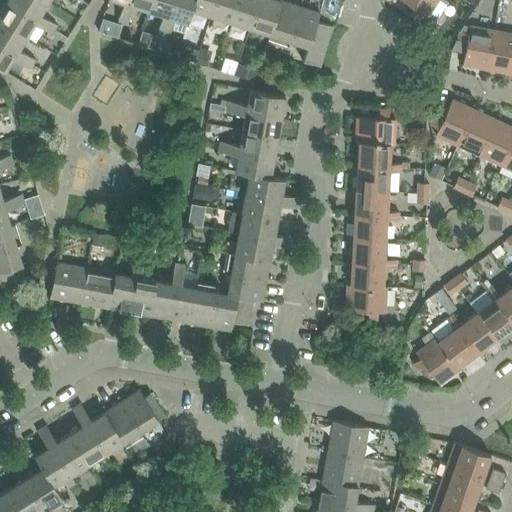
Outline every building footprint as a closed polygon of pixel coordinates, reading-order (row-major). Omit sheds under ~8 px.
[(6,0),(0,10),(0,19),(26,36),(34,23),(37,19),(6,0)] [(45,0),(6,0),(37,19),(40,14),(48,2),(45,0)] [(151,0),(129,0),(128,4),(133,6),(148,10),(151,0)] [(162,15),(167,16),(172,0),(151,0),(148,10),(162,15)] [(187,23),(192,9),(191,9),(193,0),(172,0),(167,16),(172,18),(187,23)] [(192,9),(210,15),(215,0),(193,0),(191,9),(192,9)] [(215,0),(210,15),(230,21),(236,0),(215,0)] [(236,0),(230,21),(249,28),(258,0),(236,0)] [(258,0),(249,28),(269,34),(279,0),(258,0)] [(280,0),(279,0),(269,34),(289,40),(300,6),(280,0)] [(402,0),(414,7),(422,12),(428,16),(437,0),(402,0)] [(123,2),(120,12),(130,15),(133,6),(128,4),(123,2)] [(320,13),(300,6),(289,40),(306,46),(302,61),(319,66),(332,26),(317,21),(320,13)] [(422,12),(414,7),(409,15),(417,20),(422,12)] [(120,12),(117,21),(127,25),(130,15),(120,12)] [(34,23),(43,29),(48,20),(40,14),(37,19),(34,23)] [(159,24),(169,27),(172,18),(167,16),(162,15),(159,24)] [(0,43),(15,53),(18,49),(26,36),(0,19),(0,43)] [(48,20),(43,29),(51,34),(57,25),(48,20)] [(169,27),(159,24),(156,34),(166,37),(169,27)] [(462,64),(486,69),(493,30),(469,26),(468,33),(466,42),(462,64)] [(486,69),(510,73),(511,61),(511,33),(493,30),(486,69)] [(457,40),(466,42),(468,33),(459,31),(457,40)] [(157,49),(160,40),(152,38),(149,47),(157,49)] [(170,42),(160,39),(160,40),(157,49),(157,50),(167,53),(170,42)] [(15,53),(0,43),(0,68),(4,71),(13,58),(15,53)] [(18,49),(15,53),(13,58),(21,63),(27,54),(18,49)] [(27,54),(21,63),(29,69),(35,60),(27,54)] [(247,105),(246,110),(281,116),(285,96),(250,89),(247,105)] [(435,134),(457,145),(474,109),(451,99),(442,119),(438,128),(435,134)] [(225,112),(235,113),(237,103),(227,101),(225,112)] [(235,113),(245,115),(246,110),(247,105),(237,103),(235,113)] [(379,118),(388,118),(389,110),(379,109),(379,118)] [(457,145),(479,155),(495,119),(474,109),(457,145)] [(245,115),(242,130),(277,136),(281,116),(246,110),(245,115)] [(430,124),(438,128),(442,119),(434,116),(430,124)] [(390,143),(390,144),(394,144),(395,119),(388,118),(379,118),(356,117),(355,142),(358,142),(390,143)] [(511,140),(511,127),(495,119),(479,155),(501,165),(511,140)] [(239,145),(238,150),(274,156),(277,136),(242,130),(239,145)] [(511,140),(501,165),(511,170),(511,140)] [(218,152),(228,154),(230,143),(220,141),(218,152)] [(390,143),(358,142),(357,165),(389,168),(389,163),(390,144),(390,143)] [(230,143),(228,154),(237,155),(238,150),(239,145),(230,143)] [(235,171),(249,173),(270,177),(270,176),(274,156),(238,150),(237,155),(235,171)] [(0,157),(3,168),(13,165),(10,155),(0,157)] [(401,164),(389,163),(389,168),(389,171),(401,172),(401,164)] [(389,171),(389,168),(357,165),(356,189),(388,191),(389,171)] [(249,173),(245,193),(280,199),(281,194),(284,179),(270,176),(270,177),(249,173)] [(453,187),(462,191),(467,182),(457,177),(453,187)] [(417,193),(428,193),(428,183),(418,182),(417,193)] [(467,182),(462,191),(471,195),(476,186),(467,182)] [(388,191),(356,189),(354,213),(386,215),(386,211),(388,191)] [(245,193),(241,213),(277,219),(279,204),(280,199),(245,193)] [(428,193),(417,193),(417,203),(427,203),(428,193)] [(12,197),(15,207),(24,204),(21,194),(12,197)] [(279,204),(289,206),(291,196),(281,194),(280,199),(279,204)] [(291,196),(289,206),(299,208),(301,198),(291,196)] [(15,207),(12,197),(2,200),(4,205),(5,210),(15,207)] [(496,207),(506,211),(510,202),(501,197),(496,207)] [(4,205),(0,205),(0,227),(10,224),(5,210),(4,205)] [(386,211),(386,215),(386,219),(398,220),(398,212),(386,211)] [(241,213),(238,233),(273,239),(274,234),(277,219),(241,213)] [(386,215),(354,213),(353,237),(385,239),(386,219),(386,215)] [(10,224),(0,227),(0,248),(15,244),(16,244),(10,224)] [(238,233),(234,253),(269,259),(272,245),(273,239),(238,233)] [(272,245),(282,246),(284,236),(274,234),(273,239),(272,245)] [(282,246),(292,248),(294,238),(284,236),(282,246)] [(353,237),(352,261),(384,263),(384,259),(385,239),(353,237)] [(15,244),(0,248),(0,270),(22,264),(15,244)] [(230,273),(266,279),(269,259),(234,253),(230,273)] [(132,266),(143,268),(145,258),(134,256),(132,266)] [(384,259),(384,263),(383,267),(395,268),(396,259),(384,259)] [(413,270),(423,270),(424,260),(413,259),(413,270)] [(352,261),(350,284),(350,285),(382,287),(382,286),(383,267),(384,263),(352,261)] [(50,297),(80,302),(86,267),(56,262),(50,297)] [(172,273),(183,275),(185,265),(174,263),(172,273)] [(22,264),(0,270),(0,286),(0,287),(26,279),(22,264)] [(143,268),(132,266),(131,275),(136,276),(141,277),(143,268)] [(109,308),(116,273),(86,267),(80,302),(109,308)] [(131,275),(116,273),(109,308),(129,312),(136,276),(131,275)] [(183,275),(172,273),(171,283),(176,284),(181,285),(183,275)] [(266,279),(230,273),(227,293),(252,299),(261,301),(266,279)] [(452,279),(458,288),(467,282),(460,273),(452,279)] [(129,312),(149,315),(156,280),(141,277),(136,276),(129,312)] [(458,288),(452,279),(444,285),(450,294),(458,288)] [(149,315),(169,319),(176,284),(171,283),(156,280),(149,315)] [(169,319),(190,323),(196,287),(181,285),(176,284),(169,319)] [(350,285),(350,284),(347,284),(345,310),(368,311),(378,311),(385,312),(386,286),(382,286),(382,287),(350,285)] [(496,298),(511,319),(511,285),(499,295),(496,298)] [(485,291),(492,300),(496,298),(499,295),(492,286),(485,291)] [(196,287),(190,323),(208,326),(213,291),(196,287)] [(231,330),(232,322),(247,325),(252,299),(227,293),(213,291),(208,326),(231,330)] [(476,312),(495,338),(511,325),(511,319),(496,298),(492,300),(476,312)] [(378,311),(368,311),(367,320),(377,320),(378,311)] [(460,324),(457,326),(476,352),(495,338),(476,312),(460,324)] [(447,319),(454,329),(457,326),(460,324),(453,314),(447,319)] [(454,329),(438,340),(438,341),(457,366),(476,352),(457,326),(454,329)] [(438,341),(438,340),(436,337),(416,352),(420,358),(426,366),(439,384),(459,369),(457,366),(438,341)] [(426,366),(420,358),(413,363),(418,371),(426,366)] [(121,401),(140,431),(158,420),(150,407),(143,397),(139,389),(121,401)] [(143,397),(150,407),(156,403),(150,393),(143,397)] [(121,401),(104,412),(122,442),(140,431),(121,401)] [(71,408),(76,417),(85,411),(80,403),(71,408)] [(150,407),(158,420),(164,416),(156,403),(150,407)] [(85,411),(76,417),(82,425),(86,422),(91,420),(85,411)] [(104,412),(91,420),(86,422),(105,453),(122,442),(104,412)] [(327,450),(362,457),(368,427),(333,420),(327,450)] [(82,425),(69,433),(88,464),(105,453),(86,422),(82,425)] [(36,430),(42,438),(51,433),(46,424),(36,430)] [(51,433),(42,438),(47,447),(52,444),(56,441),(51,433)] [(52,444),(71,474),(88,464),(69,433),(56,441),(52,444)] [(454,442),(447,463),(483,476),(490,455),(454,442)] [(52,444),(47,447),(34,455),(41,467),(42,467),(53,485),(54,485),(71,474),(52,444)] [(327,450),(322,480),(357,486),(362,457),(327,450)] [(447,463),(440,484),(475,496),(483,476),(447,463)] [(41,467),(25,478),(44,508),(48,505),(62,497),(54,485),(53,485),(42,467),(41,467)] [(492,468),(489,478),(502,483),(505,473),(492,468)] [(25,478),(7,489),(22,511),(37,511),(39,511),(44,508),(25,478)] [(502,483),(489,478),(485,488),(498,493),(502,483)] [(322,480),(318,500),(353,506),(354,501),(357,486),(322,480)] [(433,504),(454,511),(469,511),(475,496),(440,484),(433,504)] [(22,511),(7,489),(0,493),(0,511),(22,511)] [(318,500),(316,511),(352,511),(353,506),(318,500)] [(352,511),(354,511),(362,511),(364,503),(354,501),(353,506),(352,511)] [(364,503),(362,511),(372,511),(374,505),(364,503)]
